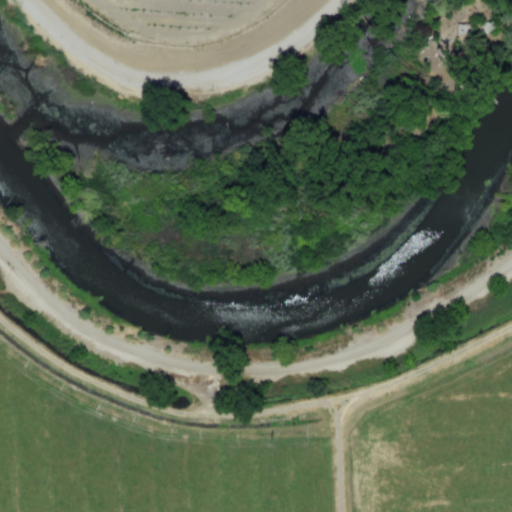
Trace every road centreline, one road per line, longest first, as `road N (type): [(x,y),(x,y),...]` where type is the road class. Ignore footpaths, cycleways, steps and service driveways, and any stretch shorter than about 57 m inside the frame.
road 1 (residential): [(511,268),(443,318),(290,380),(142,369),(0,255)]
road 2 (track): [(0,296),(113,378),(185,397),(336,393),(430,365),(511,301)]
road 3 (track): [(293,0),(239,43),(144,48),(68,0)]
